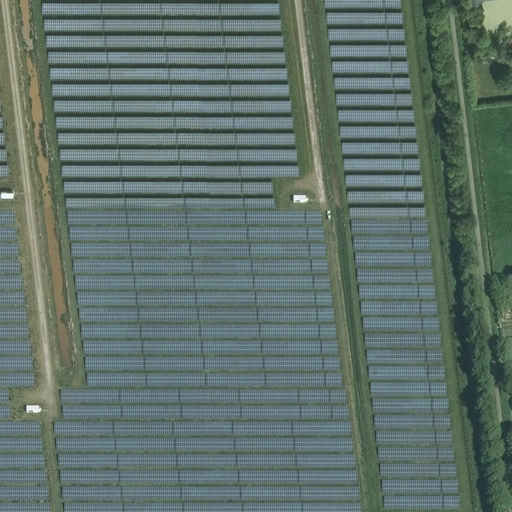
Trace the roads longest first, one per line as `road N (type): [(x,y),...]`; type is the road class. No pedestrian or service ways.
road 1 (track): [(3,0),(53,411)]
road 2 (track): [(297,0),(321,199)]
